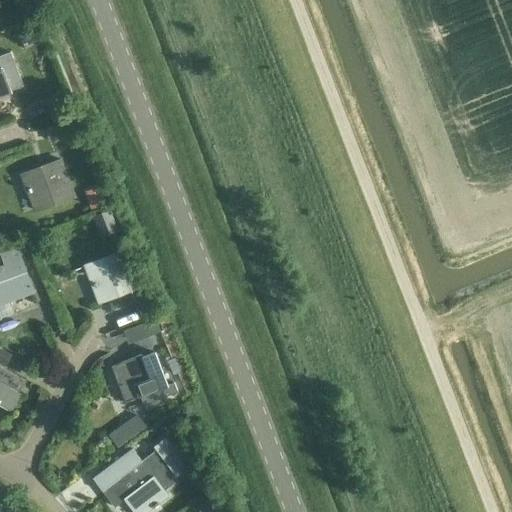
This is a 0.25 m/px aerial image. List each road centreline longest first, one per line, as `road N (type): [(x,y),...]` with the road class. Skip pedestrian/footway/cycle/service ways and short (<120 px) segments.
road 1 (unclassified): [(494,511),(297,0)]
road 2 (tertiary): [(293,511),(98,0)]
road 3 (residential): [(18,472),(98,336)]
